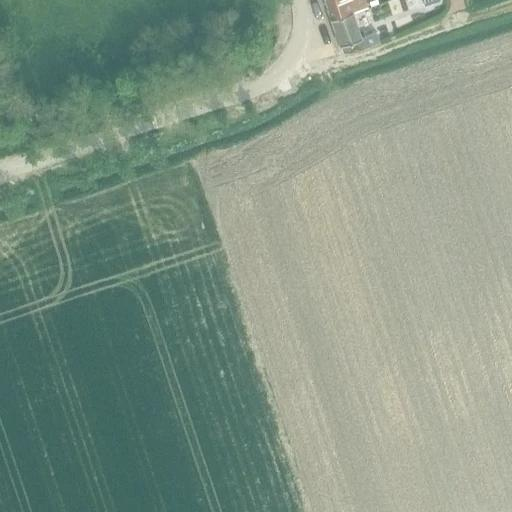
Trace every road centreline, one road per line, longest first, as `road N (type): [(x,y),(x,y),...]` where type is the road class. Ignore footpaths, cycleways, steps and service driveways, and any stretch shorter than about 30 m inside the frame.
road 1 (residential): [(149,123),(279,75),(301,40),(300,0)]
road 2 (unclassified): [(0,172),(149,123)]
